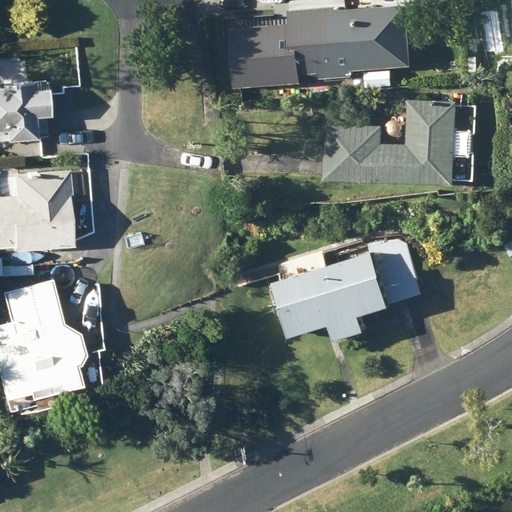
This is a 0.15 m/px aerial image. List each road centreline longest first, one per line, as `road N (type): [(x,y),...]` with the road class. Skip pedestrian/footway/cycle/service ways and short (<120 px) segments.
road 1 (tertiary): [(217,511),(511,355)]
road 2 (residential): [(128,0),(126,154)]
